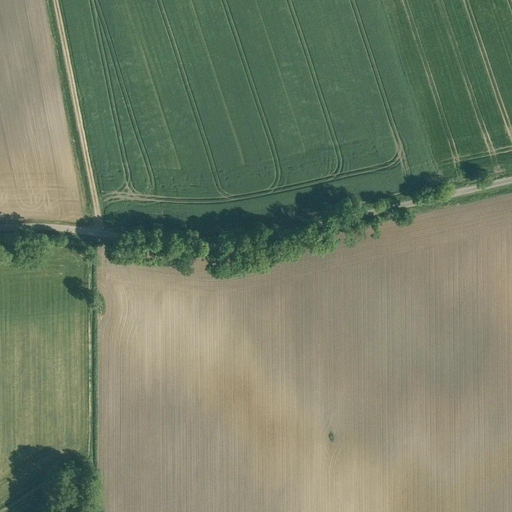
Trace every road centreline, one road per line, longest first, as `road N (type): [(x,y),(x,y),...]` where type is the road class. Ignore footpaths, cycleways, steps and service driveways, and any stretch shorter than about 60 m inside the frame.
road 1 (unclassified): [(0,227),(204,242),(511,179)]
road 2 (track): [(53,0),(98,232)]
